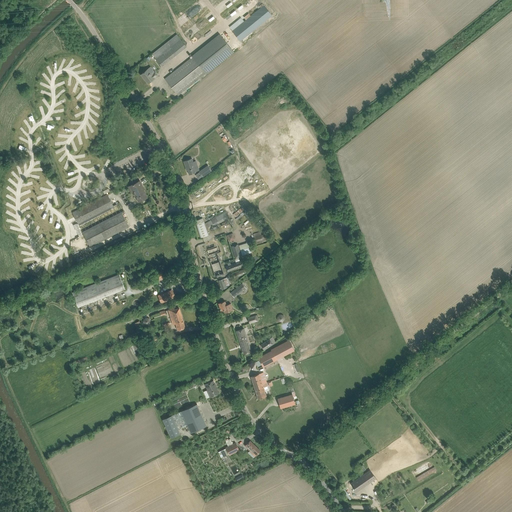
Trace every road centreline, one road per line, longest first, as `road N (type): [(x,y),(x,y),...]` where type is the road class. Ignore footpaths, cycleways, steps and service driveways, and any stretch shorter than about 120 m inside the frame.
road 1 (unclassified): [(298,458),(270,442),(241,407),(213,334),(170,166),(68,0)]
road 2 (unclassified): [(298,458),(511,284)]
road 3 (unknown): [(134,100),(243,4)]
